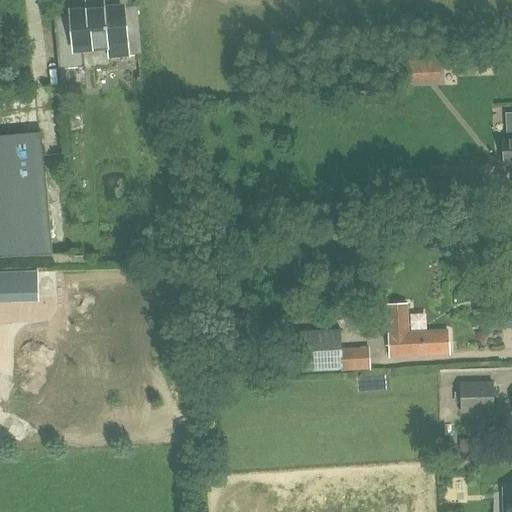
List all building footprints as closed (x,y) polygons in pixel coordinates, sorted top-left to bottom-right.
[(85,71),(112,69),(111,59),(138,56),(133,10),(124,11),(123,5),(73,9),(73,14),(54,15),(58,51),(62,89),(87,87),(85,71)] [(0,136),(0,258),(53,254),(42,133),(0,136)] [(416,176),(417,203),(417,206),(467,204),(466,174),(416,176)] [(391,357),(450,354),(449,331),(408,333),(407,305),(389,305),(390,334),(389,334),(391,357)] [(342,350),(341,330),(300,332),(302,372),(370,368),(369,349),(342,350)] [(460,414),(495,414),(495,384),(460,384),(460,414)] [(460,438),(460,451),(471,451),(471,438),(460,438)]
